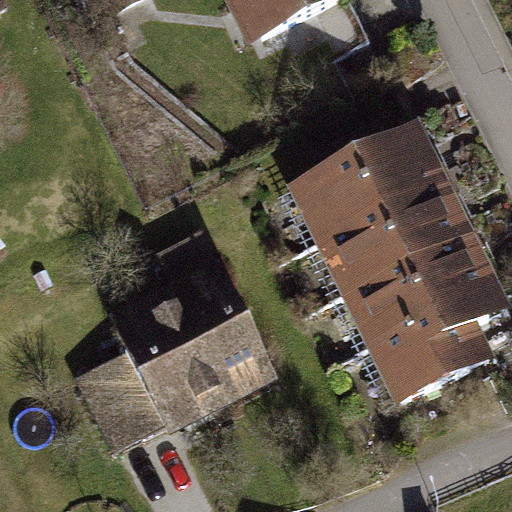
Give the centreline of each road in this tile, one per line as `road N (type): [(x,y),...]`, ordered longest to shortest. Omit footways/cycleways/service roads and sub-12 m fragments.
road 1 (residential): [(511,410),(301,511)]
road 2 (residential): [(460,0),(511,124)]
